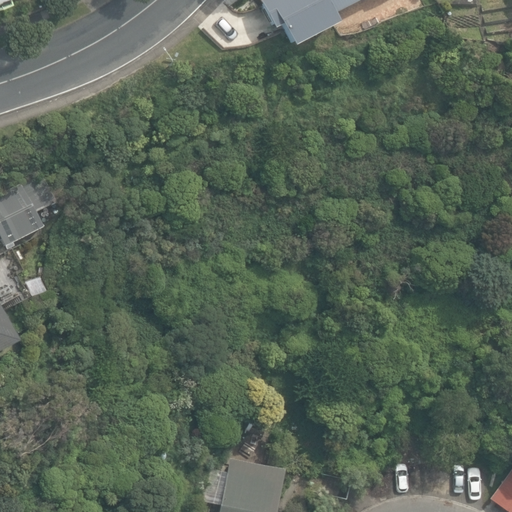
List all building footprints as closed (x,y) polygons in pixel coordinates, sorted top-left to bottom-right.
[(330,24),(327,18),(363,0),(257,0),(271,26),(279,22),(290,44),(330,24)] [(27,199),(20,185),(0,194),(0,239),(4,248),(42,229),(34,213),(54,203),(47,189),(27,199)] [(0,350),(16,342),(0,310),(0,350)] [(273,511),(283,472),(232,460),(221,507),(220,511),(273,511)] [(511,511),(511,467),(489,499),(506,511),(511,511)] [(308,490),(344,500),(349,481),(313,470),(308,490)]
